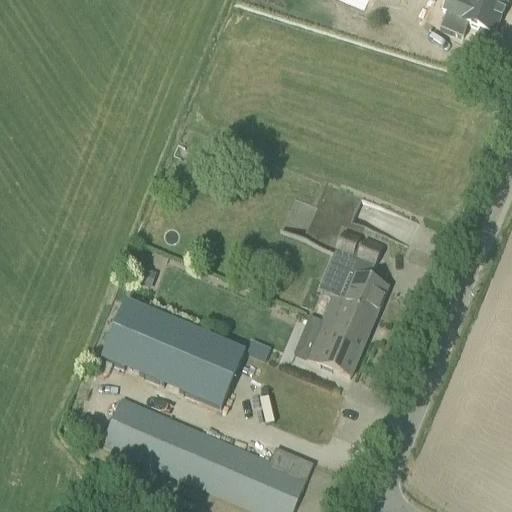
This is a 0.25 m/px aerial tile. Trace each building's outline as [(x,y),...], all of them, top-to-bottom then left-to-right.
[(446,16),(439,33),(462,43),(469,28),(480,33),(493,38),(494,36),(500,22),(502,23),(502,22),(500,21),(502,14),(505,16),(505,14),(503,14),(509,0),(457,0),(457,1),(453,0),(448,0),(443,15),(446,16)] [(344,236),(336,254),(375,270),(382,253),(365,245),(363,248),(358,246),(360,243),(344,236)] [(137,271),(132,286),(149,292),(155,277),(137,271)] [(387,292),(345,275),(324,326),(366,344),(387,292)] [(222,415),(246,356),(124,306),(100,365),(222,415)] [(308,365),(331,375),(349,383),(366,344),(324,326),(308,365)] [(269,362),(272,351),(253,345),(250,355),(269,362)] [(121,404),(101,450),(244,511),(294,511),(313,469),(275,453),(269,467),(204,439),(121,404)]
